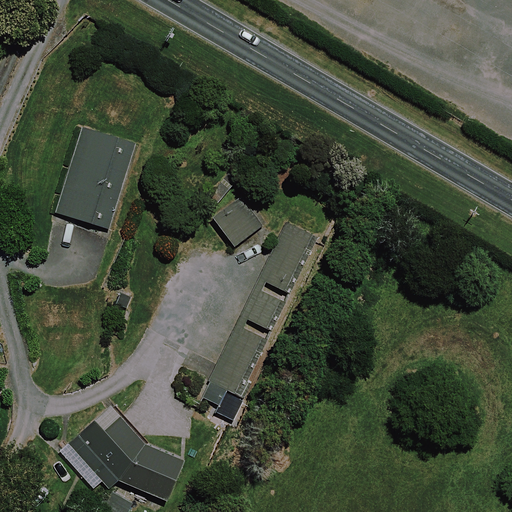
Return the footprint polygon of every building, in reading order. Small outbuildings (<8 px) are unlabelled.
[(135,147),(84,130),(56,214),(107,231),(135,147)] [(192,204),(211,218),(233,187),(213,173),(192,204)] [(211,218),(235,249),(252,236),(257,243),(270,234),(241,195),(211,218)] [(312,237),(287,225),(261,282),(286,293),(312,237)] [(282,302),(258,292),(245,320),(269,331),(282,302)] [(238,328),(205,401),(221,408),(235,415),(248,386),(242,383),(263,339),(238,328)] [(110,492),(119,484),(127,487),(168,504),(186,461),(145,444),(109,404),(59,449),(96,490),(103,484),(110,492)]
